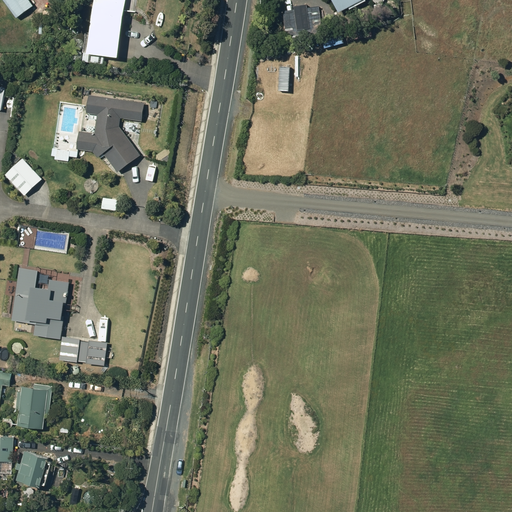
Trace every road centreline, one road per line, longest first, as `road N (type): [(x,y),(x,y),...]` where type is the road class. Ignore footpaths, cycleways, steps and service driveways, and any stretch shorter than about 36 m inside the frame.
road 1 (tertiary): [(197,239),(152,511)]
road 2 (tertiary): [(235,0),(197,239)]
road 3 (residential): [(197,239),(0,209)]
